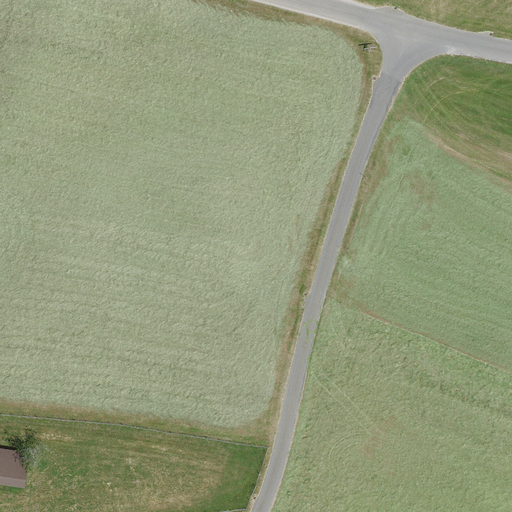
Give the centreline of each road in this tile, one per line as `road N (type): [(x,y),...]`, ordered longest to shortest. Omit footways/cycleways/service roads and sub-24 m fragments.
road 1 (unclassified): [(264,511),(281,472),(324,267),(406,31)]
road 2 (unclassified): [(406,31),(283,0)]
